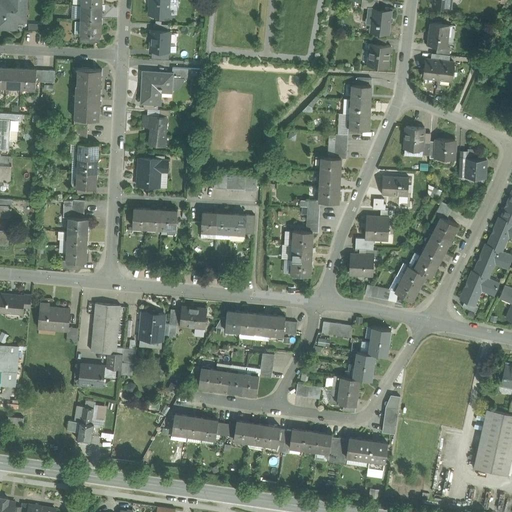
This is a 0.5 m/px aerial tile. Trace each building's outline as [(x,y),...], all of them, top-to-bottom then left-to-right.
[(14,0),(14,1),(0,0),(0,27),(16,28),(17,20),(26,21),(26,0),(14,0)] [(151,0),(151,14),(171,15),(172,0),(151,0)] [(102,5),(81,4),(81,18),(101,19),(102,5)] [(392,10),(369,7),(368,18),(372,18),(370,31),(389,33),(392,10)] [(101,19),(81,18),(81,21),(75,21),(75,33),(81,33),(81,34),(100,34),(101,34),(101,19)] [(449,24),(430,22),(428,44),(437,46),(447,47),(447,46),(449,24)] [(447,46),(450,46),(453,47),(456,25),(449,24),(447,46)] [(154,30),(151,29),(150,51),(169,52),(171,30),(169,30),(154,30)] [(100,34),(81,34),(81,42),(100,42),(100,34)] [(371,42),(370,43),(368,65),(388,67),(390,45),(386,45),(371,42)] [(450,46),(447,46),(447,47),(437,46),(436,53),(449,54),(450,46)] [(448,61),(449,54),(436,53),(431,52),(431,58),(440,60),(448,61)] [(438,79),(440,60),(431,58),(426,58),(424,77),(438,79)] [(440,60),(438,79),(452,80),(454,61),(448,61),(440,60)] [(22,68),(8,67),(7,86),(21,87),(22,68)] [(189,68),(173,67),(172,73),(172,77),(183,77),(188,78),(189,68)] [(37,69),(22,68),(21,87),(36,87),(36,81),(37,69)] [(102,69),(78,68),(77,84),(77,85),(101,86),(102,69)] [(207,69),(200,68),(199,79),(206,79),(207,69)] [(55,70),(43,69),(42,81),(54,82),(55,70)] [(172,73),(144,72),(142,101),(144,101),(144,108),(148,108),(158,109),(158,102),(159,102),(160,95),(171,96),(171,88),(174,88),(178,86),(181,84),(182,80),(183,77),(172,77),(172,73)] [(101,86),(77,85),(77,84),(76,84),(74,118),(88,119),(100,119),(101,86)] [(371,85),(352,84),(351,99),(370,100),(371,85)] [(370,100),(351,99),(351,113),(369,114),(370,100)] [(369,114),(351,113),(350,128),(369,129),(369,128),(369,114)] [(147,115),(144,114),(142,126),(149,127),(149,124),(151,124),(151,115),(147,115)] [(159,116),(151,115),(151,124),(152,125),(150,143),(162,145),(163,136),(165,136),(167,117),(159,116)] [(1,118),(0,117),(0,148),(9,149),(9,148),(8,148),(9,139),(10,139),(10,138),(9,138),(9,129),(10,130),(10,129),(9,128),(10,120),(11,120),(11,119),(1,118)] [(424,127),(406,126),(404,148),(422,149),(423,149),(424,140),(424,129),(424,127)] [(455,139),(437,138),(436,141),(435,157),(454,158),(455,139)] [(431,140),(424,140),(423,149),(422,149),(422,154),(430,154),(431,140)] [(87,143),(79,142),(79,143),(79,157),(97,158),(98,143),(87,143)] [(460,150),(459,162),(467,162),(467,157),(473,158),(473,150),(460,150)] [(169,158),(140,156),(138,184),(158,186),(159,169),(166,169),(168,169),(169,158)] [(341,157),(322,156),(321,171),(340,172),(341,157)] [(97,158),(79,157),(78,172),(97,173),(97,158)] [(473,158),(467,157),(467,162),(466,177),(485,178),(486,158),(473,158)] [(467,162),(459,162),(459,176),(466,177),(467,162)] [(0,180),(11,181),(12,165),(0,164),(0,180)] [(158,186),(165,186),(166,169),(159,169),(158,186)] [(340,172),(321,171),(320,185),(339,187),(340,172)] [(97,173),(78,172),(77,186),(96,188),(97,173)] [(409,176),(383,175),(382,194),(396,195),(408,196),(409,176)] [(339,187),(320,185),(320,200),(338,201),(339,187)] [(511,190),(501,217),(511,221),(511,190)] [(408,196),(396,195),(395,203),(407,203),(408,196)] [(12,199),(0,197),(0,205),(10,206),(11,206),(12,199)] [(384,198),(374,198),(373,208),(381,209),(385,209),(386,203),(384,203),(384,198)] [(452,206),(442,201),(439,206),(450,212),(452,206)] [(0,205),(0,242),(8,243),(8,231),(0,230),(0,214),(9,215),(10,206),(0,205)] [(450,212),(439,206),(435,213),(441,216),(442,216),(447,218),(450,212)] [(149,208),(134,208),(133,226),(148,227),(149,208)] [(163,209),(149,208),(148,227),(162,228),(163,209)] [(178,210),(163,209),(162,228),(177,228),(178,210)] [(385,209),(381,209),(380,216),(389,216),(389,217),(394,217),(394,210),(385,209)] [(218,212),(203,211),(202,230),(217,231),(218,212)] [(232,213),(218,212),(217,231),(231,232),(232,213)] [(256,214),(232,213),(231,232),(246,233),(246,232),(254,232),(256,214)] [(380,216),(366,215),(365,238),(373,239),(374,239),(388,239),(388,237),(389,217),(389,216),(380,216)] [(72,216),(69,216),(69,217),(69,231),(87,232),(88,218),(88,217),(84,217),(72,216)] [(447,218),(442,216),(441,216),(435,229),(451,238),(458,224),(447,218)] [(511,221),(501,217),(499,216),(487,244),(502,250),(510,232),(511,233),(511,221)] [(293,243),(294,229),(285,229),(285,242),(293,243)] [(451,238),(435,229),(428,242),(444,251),(451,238)] [(307,230),(294,230),(293,244),(312,245),(313,231),(307,230)] [(87,232),(69,231),(68,240),(68,246),(87,247),(87,232)] [(373,239),(365,238),(356,237),(356,248),(366,248),(373,249),(373,239)] [(444,251),(428,242),(421,255),(438,263),(444,251)] [(487,244),(485,243),(474,271),(488,277),(496,259),(509,264),(511,257),(511,254),(502,250),(487,244)] [(312,245),(293,244),(293,259),(311,260),(312,245)] [(87,247),(68,246),(67,260),(79,261),(86,261),(87,247)] [(416,252),(409,265),(415,268),(421,255),(416,252)] [(365,254),(350,253),(349,272),(357,273),(357,274),(373,275),(374,255),(374,254),(365,254)] [(438,263),(421,255),(415,268),(414,268),(426,274),(425,274),(431,277),(438,263)] [(67,260),(61,259),(61,268),(79,269),(79,261),(67,260)] [(311,260),(293,259),(292,273),(291,273),(291,274),(311,275),(311,274),(310,274),(311,260)] [(404,262),(397,275),(402,278),(409,265),(404,262)] [(426,274),(414,268),(415,268),(409,265),(402,278),(419,286),(425,274),(426,274)] [(474,271),(472,270),(460,298),(465,300),(475,305),(475,304),(483,286),(495,291),(500,282),(488,277),(474,271)] [(396,291),(402,278),(397,275),(391,289),(396,291)] [(419,286),(402,278),(396,291),(398,292),(412,300),(419,286)] [(367,284),(365,295),(371,296),(373,285),(367,284)] [(511,287),(505,284),(501,294),(511,298),(511,303),(506,318),(511,320),(511,287)] [(379,286),(373,285),(371,296),(377,297),(379,286)] [(385,288),(379,286),(377,297),(383,298),(385,288)] [(385,288),(383,298),(389,300),(391,289),(385,288)] [(396,291),(391,289),(389,300),(396,301),(398,292),(396,291)] [(24,295),(0,292),(0,310),(23,312),(24,306),(25,295),(24,295)] [(475,305),(465,300),(462,306),(476,312),(478,306),(475,304),(475,305)] [(70,308),(50,306),(50,303),(41,302),(38,328),(68,331),(70,308)] [(121,304),(96,302),(94,315),(95,315),(91,350),(116,353),(120,317),(121,304)] [(207,308),(182,306),(182,310),(180,310),(178,324),(180,324),(194,326),(204,327),(205,327),(207,308)] [(170,323),(178,324),(180,310),(171,309),(170,323)] [(242,312),(228,310),(227,310),(227,316),(225,328),(225,329),(226,329),(240,330),(240,331),(242,311),(242,312)] [(165,313),(143,311),(140,337),(140,344),(156,346),(156,339),(162,340),(165,313)] [(256,313),(242,312),(242,311),(240,331),(241,331),(241,330),(254,332),(255,332),(256,313)] [(271,314),(257,313),(256,313),(255,332),(269,333),(271,314)] [(285,316),(271,314),(269,333),(283,334),(284,335),(284,332),(285,320),(286,316),(285,315),(285,316)] [(227,316),(221,316),(220,319),(216,327),(225,328),(227,316)] [(204,327),(194,326),(193,334),(203,335),(204,327)] [(391,329),(373,326),(372,327),(373,327),(371,339),(389,342),(391,329),(391,330),(391,329)] [(79,327),(71,327),(69,341),(77,342),(79,327)] [(389,342),(371,339),(371,342),(369,353),(375,353),(387,355),(389,342)] [(371,342),(365,341),(362,343),(361,351),(369,353),(371,342)] [(4,344),(0,343),(0,370),(2,370),(8,371),(9,351),(4,350),(4,344)] [(19,345),(4,344),(4,350),(9,351),(8,371),(2,370),(1,384),(16,385),(18,371),(19,345)] [(136,348),(123,347),(123,353),(122,361),(135,363),(136,348)] [(361,351),(357,351),(357,352),(355,364),(373,367),(375,353),(369,353),(361,351)] [(123,353),(109,352),(107,366),(111,366),(121,367),(122,361),(123,353)] [(511,385),(511,364),(507,364),(507,363),(506,362),(501,384),(511,385)] [(355,364),(348,363),(346,376),(353,377),(355,364)] [(104,366),(81,364),(80,375),(80,382),(103,384),(104,366)] [(246,364),(246,367),(245,373),(259,375),(260,370),(261,366),(246,364)] [(373,367),(355,364),(353,377),(360,378),(372,380),(372,379),(371,379),(373,367)] [(231,365),(230,371),(231,371),(244,373),(245,373),(246,367),(231,365)] [(201,367),(194,366),(188,377),(200,378),(201,367)] [(216,369),(202,367),(201,366),(201,367),(200,378),(199,385),(213,387),(216,369),(216,368),(216,369)] [(230,371),(216,369),(213,387),(214,387),(227,389),(227,390),(228,389),(230,371)] [(244,373),(231,371),(230,371),(228,389),(228,390),(228,389),(242,391),(242,392),(245,373),(244,373)] [(259,375),(245,373),(242,392),(242,391),(256,393),(256,394),(257,394),(259,376),(259,375)] [(346,376),(335,374),(333,388),(358,391),(360,378),(353,377),(346,376)] [(331,401),(333,388),(325,387),(323,400),(331,401)] [(358,391),(333,388),(331,401),(356,405),(356,404),(358,391)] [(388,394),(387,406),(398,408),(400,395),(388,394)] [(167,401),(162,408),(168,411),(172,405),(167,401)] [(84,406),(77,405),(75,421),(79,422),(79,421),(81,422),(84,406)] [(101,406),(97,405),(95,419),(103,420),(105,408),(101,406)] [(94,408),(84,406),(81,422),(92,423),(92,419),(94,408)] [(387,406),(386,406),(382,431),(395,433),(399,408),(398,408),(387,406)] [(9,409),(0,407),(0,414),(1,414),(0,418),(0,422),(7,424),(8,415),(9,409)] [(509,413),(487,408),(474,467),(508,474),(511,456),(511,413),(509,413)] [(189,415),(175,413),(172,432),(173,432),(186,434),(187,434),(189,415)] [(24,418),(8,415),(7,424),(23,426),(24,418)] [(204,417),(190,415),(189,415),(187,434),(201,436),(204,417)] [(218,419),(204,417),(201,436),(215,438),(216,438),(216,433),(218,421),(218,419)] [(251,422),(237,420),(236,424),(234,436),(234,438),(234,439),(234,438),(248,440),(248,441),(251,422)] [(81,422),(79,421),(79,422),(77,438),(91,441),(94,424),(92,423),(81,422)] [(265,424),(251,422),(248,441),(249,441),(249,440),(263,443),(262,443),(263,443),(265,424)] [(280,426),(266,424),(265,424),(263,443),(277,445),(278,445),(278,440),(280,428),(280,426)] [(305,430),(293,428),(292,428),(292,430),(290,442),(290,446),(302,448),(303,448),(305,430),(305,429),(305,430)] [(318,432),(305,430),(306,430),(305,430),(303,448),(315,449),(315,450),(318,431),(318,432)] [(331,433),(318,432),(318,431),(315,450),(316,450),(316,449),(329,451),(329,452),(330,452),(330,450),(332,436),(332,433),(331,433)] [(187,434),(186,440),(200,442),(201,436),(187,434)] [(228,435),(226,434),(224,445),(233,446),(234,439),(234,438),(234,436),(228,435)] [(340,437),(332,436),(330,450),(338,452),(340,437)] [(340,437),(338,452),(337,462),(346,463),(348,455),(347,455),(349,438),(340,437)] [(372,440),(349,437),(349,438),(347,455),(348,455),(369,458),(370,458),(372,440)] [(387,442),(372,440),(370,458),(369,458),(368,466),(383,468),(387,442)] [(314,458),(328,460),(330,452),(329,452),(329,451),(316,449),(316,450),(315,450),(314,458)] [(328,461),(337,462),(338,452),(330,450),(330,452),(328,460),(328,461)] [(8,498),(0,496),(0,511),(20,511),(22,507),(7,504),(8,498)] [(27,511),(29,504),(22,503),(22,507),(20,511),(27,511)]
